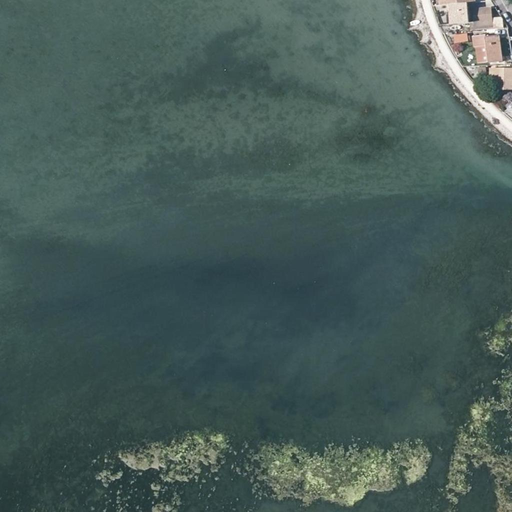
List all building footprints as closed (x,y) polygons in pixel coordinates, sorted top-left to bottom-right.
[(451,4),(453,24),(475,22),(473,9),(474,9),(473,2),(451,4)] [(475,22),(476,26),(493,25),(491,8),(474,9),(473,9),(475,22)] [(454,36),(455,43),(469,41),(467,33),(454,36)] [(488,63),(502,61),(499,35),(486,37),(485,35),(473,37),(475,47),(476,47),(486,45),(488,63)] [(478,64),(488,63),(486,45),(476,47),(478,64)] [(511,83),(507,84),(506,69),(497,69),(497,81),(497,89),(511,88),(511,83)]
